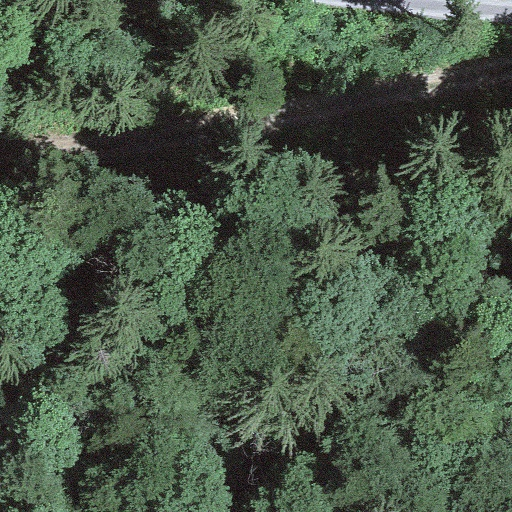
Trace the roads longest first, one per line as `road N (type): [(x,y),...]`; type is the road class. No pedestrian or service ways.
road 1 (track): [(511,75),(87,154),(0,158)]
road 2 (track): [(511,9),(352,0)]
